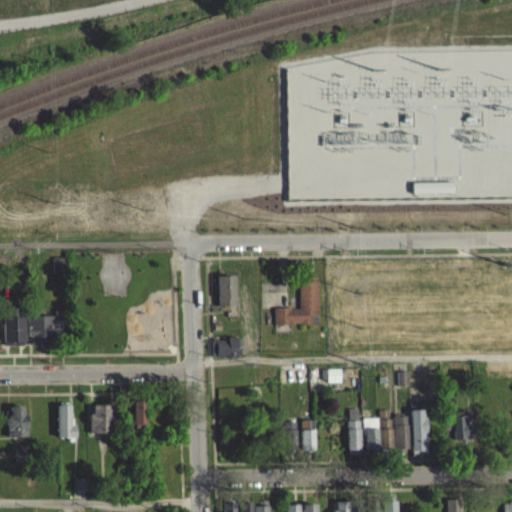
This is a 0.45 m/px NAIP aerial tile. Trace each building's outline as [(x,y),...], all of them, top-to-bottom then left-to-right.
[(51,265),(52,280),(63,279),(62,265),(51,265)] [(215,283),(216,314),(235,313),(234,282),(215,283)] [(272,332),(317,331),(316,284),(297,285),(297,315),(272,316),(272,332)] [(50,322),(26,322),(27,353),(50,352),(50,322)] [(22,324),(1,324),(1,349),(21,349),(22,324)] [(238,346),(211,347),(211,365),(239,364),(238,346)] [(145,434),(144,408),(131,408),(132,435),(145,434)] [(109,412),(91,411),(91,421),(88,420),(87,441),(108,441),(109,412)] [(24,444),(24,413),(8,413),(8,423),(4,423),(5,444),(24,444)] [(55,445),(73,445),(73,432),(68,432),(68,413),(55,413),(55,445)] [(358,461),(357,416),(345,416),(346,461),(358,461)] [(388,417),(376,417),(377,456),(389,456),(388,417)] [(409,417),(410,462),(424,461),(424,417),(409,417)] [(408,459),(408,423),(391,423),(392,459),(408,459)] [(471,447),(471,424),(451,424),(451,447),(471,447)] [(375,425),(362,425),(362,457),(376,456),(375,425)] [(293,429),(278,429),(279,453),(294,453),(293,429)] [(13,471),(25,470),(24,453),(12,454),(13,471)] [(73,500),(85,500),(85,486),(73,485),(73,500)]
